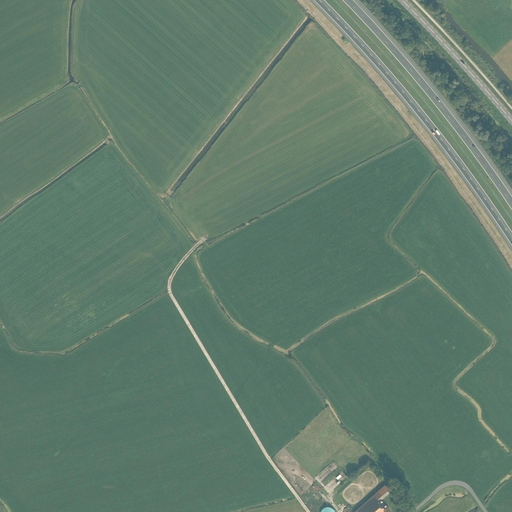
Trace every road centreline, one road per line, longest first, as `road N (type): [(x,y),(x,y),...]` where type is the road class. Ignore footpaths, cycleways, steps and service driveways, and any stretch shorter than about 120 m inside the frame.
road 1 (motorway): [(316,0),(455,157),(511,240)]
road 2 (motorway): [(511,203),(345,0)]
road 3 (tertiary): [(511,121),(401,0)]
